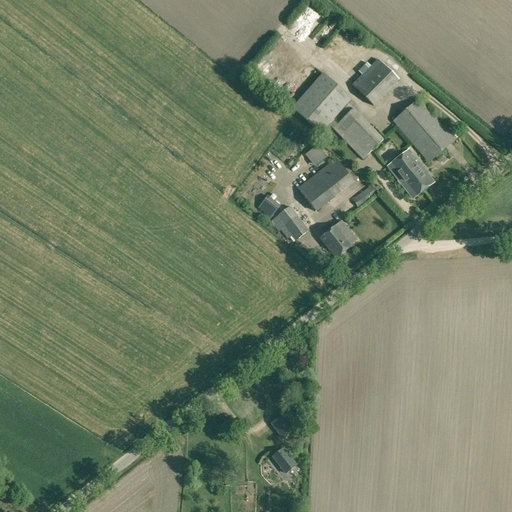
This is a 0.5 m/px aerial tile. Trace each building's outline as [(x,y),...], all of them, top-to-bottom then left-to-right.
[(310,26),(316,16),(312,13),(305,23),(310,26)] [(298,37),(294,41),(303,50),(307,46),(298,37)] [(374,106),(399,80),(379,58),(352,85),(374,106)] [(321,133),(352,99),(323,74),(293,108),(321,133)] [(429,163),(455,141),(419,98),(392,121),(429,163)] [(363,159),(384,139),(353,108),(333,128),(362,159),(363,159)] [(407,152),(400,157),(426,188),(435,181),(420,162),(417,164),(407,152)] [(416,196),(426,188),(400,157),(389,166),(410,192),(411,190),(416,196)] [(354,182),(347,172),(336,158),(298,188),(316,212),(354,183),(354,182)] [(349,167),(345,170),(354,182),(358,178),(349,167)] [(377,193),(370,184),(351,200),(358,208),(377,193)] [(309,230),(290,206),(271,220),(279,231),(281,230),(287,239),(291,236),(295,241),(309,230)] [(351,245),(357,241),(342,221),(320,238),(336,258),(352,246),(351,245)] [(266,400),(256,386),(241,397),(252,411),(266,400)] [(259,430),(268,423),(263,416),(254,423),(259,430)] [(282,416),(271,424),(282,438),(293,430),(282,416)] [(296,466),(283,450),(273,458),(285,474),(296,466)]
